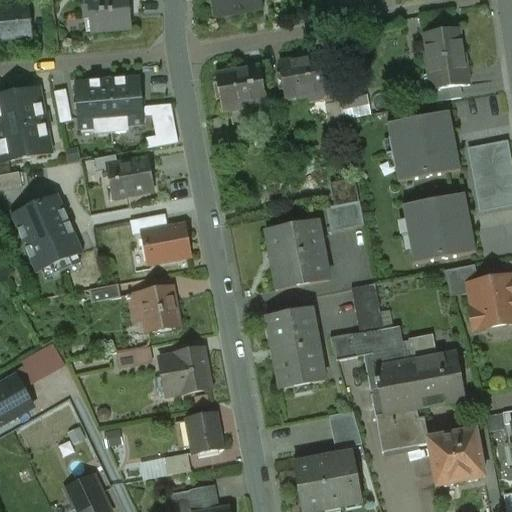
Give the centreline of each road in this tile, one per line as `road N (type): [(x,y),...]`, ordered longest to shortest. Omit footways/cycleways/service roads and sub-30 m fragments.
road 1 (residential): [(178,54),(264,511)]
road 2 (residential): [(178,54),(495,0)]
road 3 (residential): [(178,54),(0,68)]
